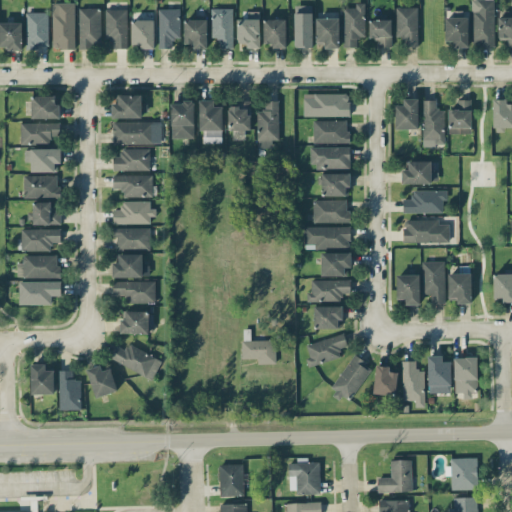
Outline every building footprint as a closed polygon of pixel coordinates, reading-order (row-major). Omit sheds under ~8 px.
[(493,0),(471,0),(472,45),(494,45),(493,0)] [(52,2),(52,47),(74,48),(75,2),(52,2)] [(343,7),(343,47),(357,47),(357,36),(365,36),(364,2),(355,3),(355,7),(343,7)] [(313,46),(312,4),(294,5),(295,47),(313,46)] [(80,48),(101,48),(100,7),(79,8),(80,48)] [(418,7),(396,7),(396,36),(404,36),(404,46),(418,46),(418,7)] [(127,8),(105,9),(106,40),(114,40),(114,48),(127,48),(127,8)] [(159,48),(173,48),(172,38),(180,38),(180,8),(158,9),(159,48)] [(211,37),(219,37),(219,48),(233,48),(232,8),(211,8),(211,37)] [(260,48),(259,11),(246,11),(247,18),(237,18),(237,40),(246,40),(246,48),(260,48)] [(48,12),(26,12),(25,47),(48,47),(48,12)] [(468,47),(468,12),(445,12),(445,40),(454,40),(454,46),(468,47)] [(511,16),(498,17),(499,37),(507,37),(508,46),(511,45),(511,16)] [(316,41),(325,41),(325,48),(339,48),(339,18),(316,17),(316,41)] [(131,44),(140,44),(140,48),(154,48),(154,19),(131,20),(131,44)] [(207,48),(207,19),(184,19),(184,44),(193,43),(193,48),(207,48)] [(286,47),(286,19),(263,19),(264,43),(272,43),(272,47),(286,47)] [(392,46),(391,19),(369,19),(369,37),(378,37),(378,46),(392,46)] [(0,46),(7,46),(7,50),(22,50),(23,22),(0,21),(0,46)] [(349,94),(303,93),(303,115),(349,116),(349,94)] [(142,118),(142,94),(118,94),(118,103),(112,103),(112,117),(142,118)] [(31,118),(59,118),(59,104),(55,104),(55,96),(32,95),(31,118)] [(419,128),(418,98),(403,99),(404,104),(395,105),(395,129),(419,128)] [(511,103),(507,104),(507,99),(493,98),(493,131),(504,132),(504,127),(511,127),(511,103)] [(423,145),(445,145),(444,108),(436,109),(436,99),(422,99),(423,145)] [(471,133),(471,99),(457,100),(457,108),(448,109),(449,133),(471,133)] [(222,106),(214,106),(214,100),(199,100),(199,130),(222,130),(222,106)] [(250,100),(236,100),(237,107),(229,107),(229,138),(242,137),(242,130),(251,129),(250,100)] [(257,147),(272,147),(272,140),(279,140),(278,100),(265,101),(265,110),(256,110),(257,147)] [(171,102),(171,138),(194,138),(194,102),(171,102)] [(312,120),(313,143),(350,142),(350,131),(346,131),(346,119),(312,120)] [(161,143),(160,121),(113,121),(113,143),(161,143)] [(60,122),(20,122),(21,144),(50,143),(50,136),(60,135),(60,122)] [(350,146),(311,147),(312,169),(350,168),(350,146)] [(59,148),(24,149),(24,162),(31,161),(31,172),(60,171),(59,148)] [(150,148),(121,148),(121,156),(113,156),(113,170),(150,170),(150,148)] [(431,161),(408,160),(408,169),(402,169),(402,182),(437,183),(438,172),(431,172),(431,161)] [(320,173),(320,196),(346,195),(346,186),(350,186),(350,173),(320,173)] [(152,174),(113,175),(113,188),(123,188),(123,197),(152,196),(152,174)] [(24,197),(58,197),(58,175),(23,175),(24,197)] [(403,212),(442,213),(443,199),(447,199),(447,190),(413,190),(412,199),(403,199),(403,212)] [(313,222),(349,222),(348,199),(313,199),(313,222)] [(150,223),(150,216),(155,216),(155,208),(150,208),(150,200),(121,201),(121,209),(113,209),(113,223),(150,223)] [(33,224),(60,224),(60,210),(51,210),(51,201),(33,202),(33,224)] [(403,241),(449,242),(449,224),(439,224),(439,219),(403,218),(403,241)] [(304,226),(304,248),(350,247),(350,226),(304,226)] [(116,249),(149,249),(150,228),(113,227),(113,236),(117,236),(116,249)] [(21,229),(21,250),(51,250),(51,242),(60,241),(60,228),(21,229)] [(321,252),(321,276),(345,275),(344,267),(351,267),(351,252),(321,252)] [(142,253),(119,253),(119,262),(112,262),(112,277),(149,276),(149,265),(142,265),(142,253)] [(59,277),(58,254),(23,255),(23,262),(17,262),(17,277),(59,277)] [(444,260),(422,261),(422,294),(431,293),(431,303),(445,302),(444,260)] [(511,301),(511,272),(493,273),(494,298),(502,297),(502,302),(511,301)] [(472,302),(471,273),(448,273),(448,297),(457,297),(457,303),(472,302)] [(420,274),(396,274),(397,298),(405,298),(406,304),(420,304),(420,274)] [(311,280),(311,291),(306,291),(307,301),(342,301),(342,293),(350,293),(350,279),(311,280)] [(155,280),(113,281),(113,294),(126,294),(126,302),(155,302),(155,280)] [(60,281),(18,281),(19,304),(51,304),(51,296),(60,295),(60,281)] [(315,328),(338,328),(338,320),(343,320),(343,305),(314,306),(315,328)] [(152,333),(153,311),(125,310),(125,318),(120,318),(120,332),(152,333)] [(347,345),(343,333),(306,344),(309,356),(305,358),(308,367),(341,356),(339,348),(347,345)] [(242,358),(257,358),(257,363),(275,363),(275,339),(241,340),(242,358)] [(151,380),(161,360),(128,343),(125,350),(117,346),(110,359),(151,380)] [(329,390),(341,398),(343,394),(350,399),(372,367),(353,354),(329,390)] [(451,392),(451,361),(443,361),(443,355),(428,355),(428,393),(451,392)] [(476,356),(454,357),(455,392),(463,392),(463,398),(477,398),(476,356)] [(402,400),(415,400),(415,407),(425,406),(424,370),(415,370),(415,361),(402,361),(402,400)] [(54,370),(46,369),(46,363),(31,363),(31,393),(54,394),(54,370)] [(110,368),(102,370),(100,364),(87,369),(96,397),(117,390),(110,368)] [(396,395),(397,372),(390,371),(390,365),(375,365),(374,394),(396,395)] [(81,409),(80,379),(72,379),(72,370),(58,370),(59,409),(81,409)] [(476,457),(450,458),(450,465),(445,466),(445,476),(451,476),(451,490),(477,489),(476,457)] [(411,459),(390,460),(391,477),(377,477),(377,492),(412,491),(411,459)] [(320,492),(319,461),(289,462),(289,493),(320,492)] [(219,464),(219,496),(243,495),(243,463),(219,464)] [(477,511),(477,496),(453,497),(453,511),(477,511)] [(378,500),(378,511),(409,511),(409,499),(378,500)] [(286,503),(286,511),(320,511),(321,501),(286,503)] [(220,503),(220,511),(246,511),(246,503),(220,503)]
